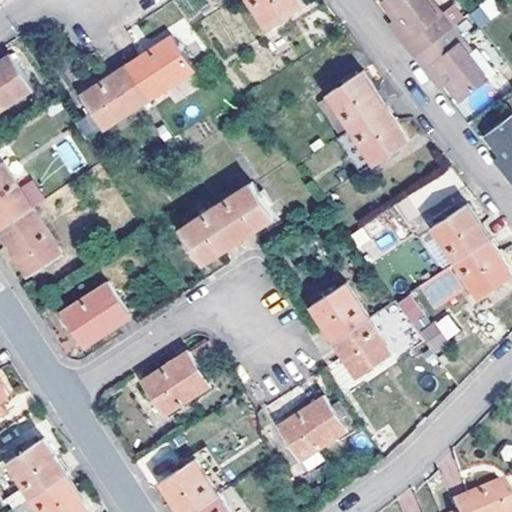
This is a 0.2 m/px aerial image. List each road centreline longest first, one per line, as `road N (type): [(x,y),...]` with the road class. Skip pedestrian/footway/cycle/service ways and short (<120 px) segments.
road 1 (residential): [(0,25),(38,0),(349,0),(511,208)]
road 2 (residential): [(60,399),(201,313),(237,314),(271,340)]
road 3 (residential): [(344,511),(409,465),(511,360)]
road 4 (residential): [(136,511),(60,399)]
